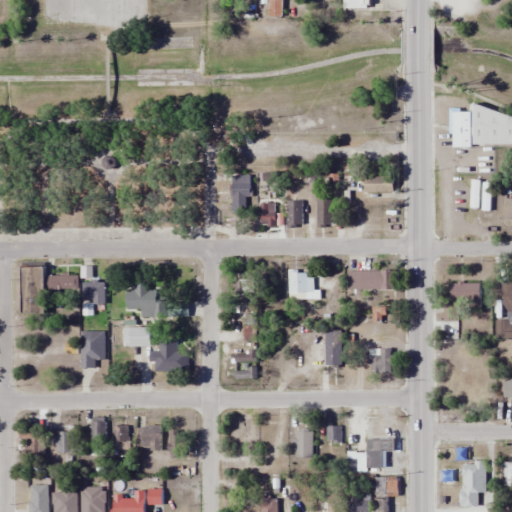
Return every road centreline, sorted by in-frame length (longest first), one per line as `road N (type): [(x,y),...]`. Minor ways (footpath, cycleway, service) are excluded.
road 1 (residential): [(0,248),(511,247)]
road 2 (secondary): [(418,511),(416,79)]
road 3 (residential): [(418,399),(0,401)]
road 4 (residential): [(209,511),(208,247)]
road 5 (residential): [(4,511),(3,248)]
